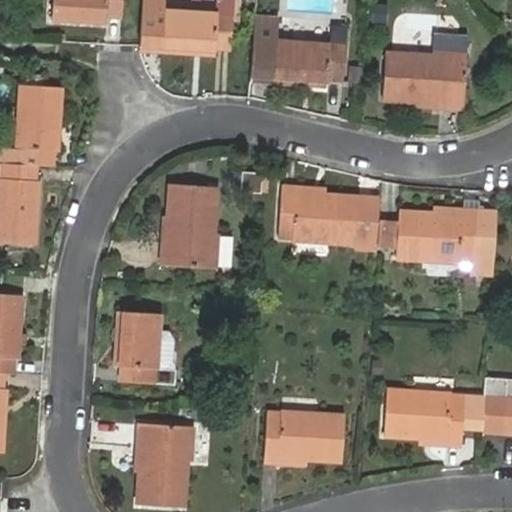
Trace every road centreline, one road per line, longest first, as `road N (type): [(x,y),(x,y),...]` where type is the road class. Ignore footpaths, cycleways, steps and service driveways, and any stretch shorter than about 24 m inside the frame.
road 1 (residential): [(511,145),(433,162),(237,120),(195,120),(130,158),(90,228),(76,286),(67,465),(80,511)]
road 2 (residential): [(339,511),(447,492),(511,490)]
